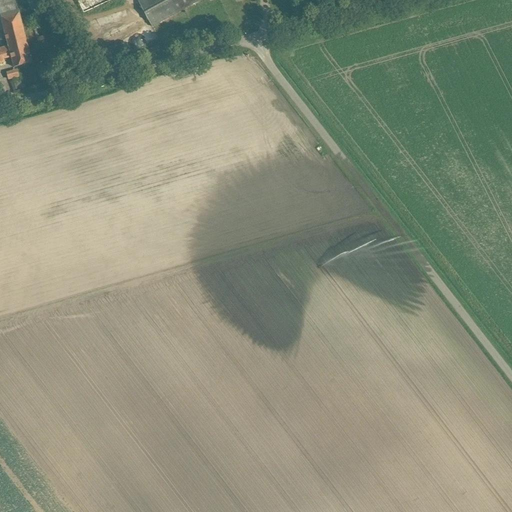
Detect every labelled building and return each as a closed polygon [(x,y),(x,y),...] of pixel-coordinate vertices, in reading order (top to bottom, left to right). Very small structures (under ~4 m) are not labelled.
[(0,62),(5,62),(4,59),(12,57),(14,67),(32,62),(15,0),(0,0),(0,11),(9,46),(0,48),(0,62)] [(44,0),(26,0),(32,11),(46,4),(44,0)] [(77,0),(80,11),(100,6),(98,0),(77,0)] [(137,0),(152,27),(200,0),(137,0)] [(18,70),(7,70),(7,78),(19,77),(18,70)]
